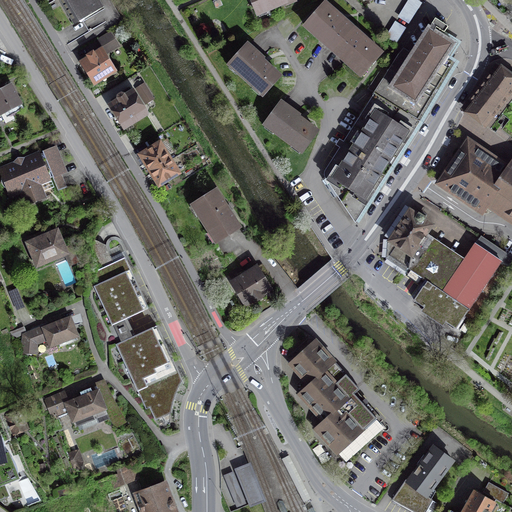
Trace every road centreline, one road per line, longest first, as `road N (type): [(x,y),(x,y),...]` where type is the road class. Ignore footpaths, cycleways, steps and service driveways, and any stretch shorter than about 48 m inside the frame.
road 1 (residential): [(0,23),(109,198),(207,386)]
road 2 (residential): [(31,0),(243,355)]
road 3 (secondary): [(479,41),(473,71),(366,239),(248,351)]
road 4 (residential): [(248,351),(313,472),(359,510)]
road 5 (residential): [(21,302),(31,325),(78,309),(106,372)]
road 6 (residential): [(106,372),(163,440),(200,439)]
